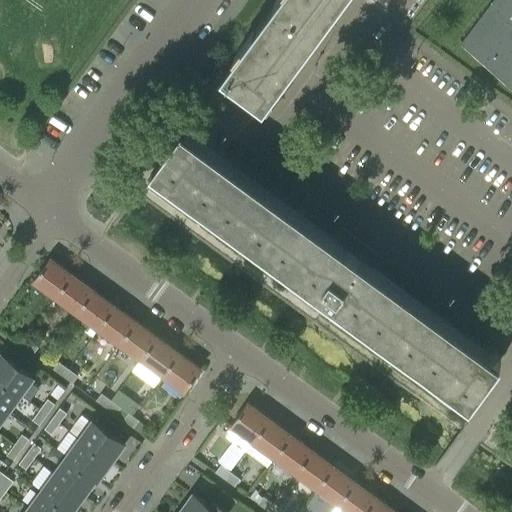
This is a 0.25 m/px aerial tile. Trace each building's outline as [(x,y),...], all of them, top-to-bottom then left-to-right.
[(278,0),(226,71),(265,100),(266,98),(269,100),(275,92),(272,90),(338,0),(278,0)] [(511,88),(511,0),(493,0),(462,42),(511,88)] [(491,352),(373,265),(378,257),(355,240),(350,248),(195,133),(197,130),(188,124),(186,127),(185,126),(155,166),(471,400),(501,359),(499,358),(501,355),(492,349),(491,352)] [(72,272),(50,255),(33,279),(55,295),(72,272)] [(72,272),(55,295),(77,311),(94,287),(72,272)] [(94,287),(77,311),(98,326),(115,303),(94,287)] [(115,303),(98,326),(120,342),(137,319),(115,303)] [(137,319),(120,342),(141,357),(158,334),(137,319)] [(19,332),(14,340),(23,347),(29,339),(19,332)] [(158,334),(141,357),(162,373),(179,350),(158,334)] [(38,346),(29,339),(23,347),(33,354),(38,346)] [(179,350),(162,373),(184,389),(201,366),(179,350)] [(0,379),(20,394),(33,376),(1,352),(0,353),(0,379)] [(63,376),(68,368),(58,361),(53,369),(63,376)] [(78,375),(68,368),(63,376),(72,382),(78,375)] [(0,406),(7,411),(20,394),(0,379),(0,406)] [(64,388),(57,383),(50,392),(57,398),(64,388)] [(96,400),(105,407),(111,399),(101,392),(96,400)] [(40,408),(47,414),(55,403),(47,398),(40,408)] [(105,407),(127,422),(132,415),(111,399),(105,407)] [(253,440),(270,416),(249,401),(231,424),(253,440)] [(59,423),(67,412),(60,407),(52,417),(59,423)] [(40,408),(32,419),(39,424),(47,414),(40,408)] [(127,422),(140,432),(146,425),(132,415),(127,422)] [(274,456),(292,432),(270,416),(253,440),(274,456)] [(52,417),(44,428),(52,433),(59,423),(52,417)] [(111,461),(125,442),(92,419),(79,437),(111,461)] [(295,471),(313,448),(292,432),(274,456),(295,471)] [(22,449),(29,438),(22,433),(14,443),(22,449)] [(66,455),(97,477),(96,478),(98,479),(111,461),(79,437),(66,455)] [(34,458),(41,447),(34,442),(26,452),(34,458)] [(14,443),(7,454),(14,459),(22,449),(14,443)] [(317,487),(334,463),(313,448),(295,471),(317,487)] [(26,452),(19,463),(26,468),(34,458),(26,452)] [(84,494),(85,492),(87,494),(92,487),(91,485),(96,478),(97,477),(66,455),(54,472),(84,494)] [(338,502),(355,479),(334,463),(317,487),(338,502)] [(215,472),(224,478),(230,470),(221,464),(215,472)] [(234,486),(240,478),(230,470),(224,478),(234,486)] [(41,489),(71,511),(77,503),(79,504),(84,497),(83,496),(84,494),(54,472),(41,489)] [(0,486),(6,491),(14,480),(7,475),(0,483),(0,486)] [(351,511),(363,511),(376,494),(355,479),(338,502),(351,511)] [(35,511),(70,511),(71,511),(41,489),(28,507),(35,511)] [(179,511),(227,511),(229,511),(213,500),(210,505),(193,492),(179,511)] [(395,511),(397,510),(376,494),(363,511),(395,511)] [(258,503),(268,510),(273,502),(263,495),(258,503)] [(280,511),(282,509),(280,508),(273,502),(268,510),(270,511),(280,511)]
